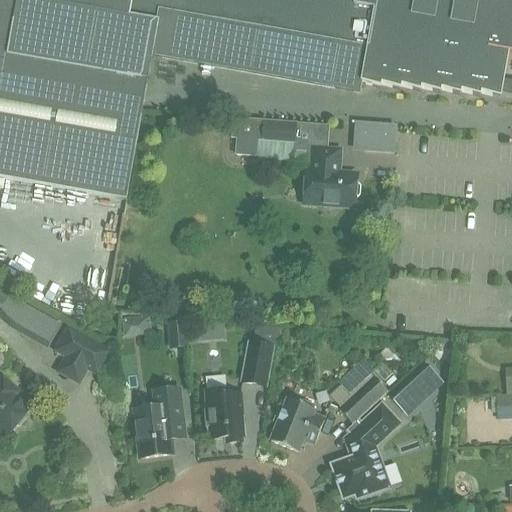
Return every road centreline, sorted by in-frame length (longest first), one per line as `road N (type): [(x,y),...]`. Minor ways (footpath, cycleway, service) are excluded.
road 1 (unclassified): [(511,119),(152,96)]
road 2 (residential): [(102,511),(87,430),(23,338)]
road 3 (residential): [(196,481),(265,475),(296,489),(306,511)]
